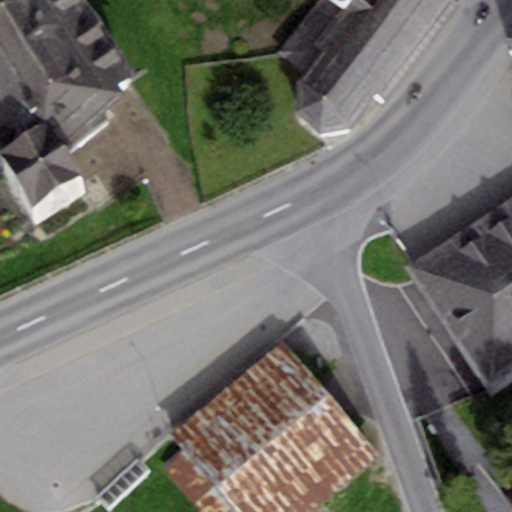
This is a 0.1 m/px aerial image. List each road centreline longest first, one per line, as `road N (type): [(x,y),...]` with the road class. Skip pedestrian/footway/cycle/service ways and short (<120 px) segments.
road 1 (residential): [(424,511),(303,196)]
road 2 (secondary): [(303,196),(0,336)]
road 3 (secondary): [(503,2),(392,142),(303,196)]
